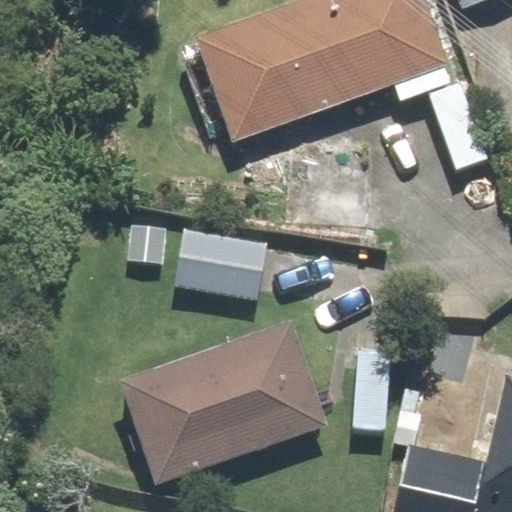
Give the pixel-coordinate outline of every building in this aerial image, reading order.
[(407,100),(463,81),(434,0),(317,0),(203,41),(211,63),(181,73),(210,154),(402,86),(407,100)] [(459,0),(464,11),(494,0),(459,0)] [(382,140),(293,136),(292,162),(248,159),(244,230),(377,237),(382,140)] [(289,251),(191,231),(179,286),(278,307),(289,251)] [(306,318),(133,379),(169,482),(343,421),(306,318)] [(511,511),(511,375),(490,459),(415,441),(397,511),(511,511)]
